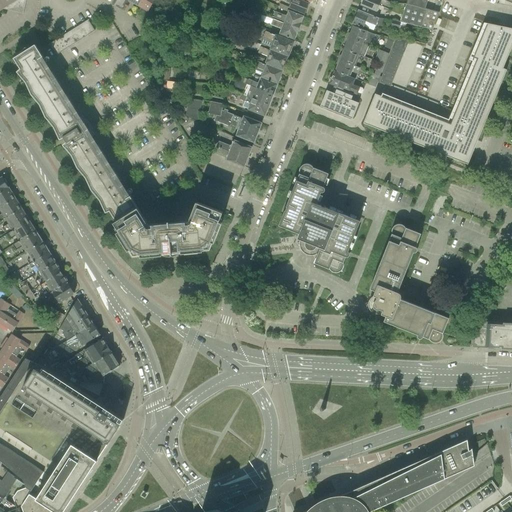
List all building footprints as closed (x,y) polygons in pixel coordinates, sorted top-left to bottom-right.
[(0,0),(0,9),(1,9),(23,14),(26,0),(0,0)] [(141,0),(138,6),(148,12),(149,12),(148,11),(154,0),(141,0)] [(288,8),(295,11),(304,15),(309,4),(298,0),(283,0),(291,3),(288,8)] [(384,0),(383,0),(362,0),(360,5),(377,12),(380,4),(386,6),(385,8),(389,10),(392,3),(384,0)] [(426,0),(413,0),(412,6),(424,9),(426,0)] [(251,3),(249,9),(262,14),(264,8),(251,3)] [(412,6),(406,4),(405,4),(400,22),(401,22),(432,30),(438,13),(424,9),(412,6)] [(262,14),(249,9),(246,16),(260,21),(262,14)] [(273,18),(299,28),(304,17),(288,10),(286,17),(275,12),(273,18)] [(358,10),(353,24),(362,28),(363,28),(365,23),(365,22),(375,26),(376,25),(380,27),(383,19),(378,19),(358,10)] [(231,18),(231,24),(240,25),(250,30),(252,25),(251,24),(241,20),(231,18)] [(273,19),(270,25),(281,29),(279,35),(284,37),(294,41),(298,30),(299,28),(290,24),(284,22),(283,23),(273,19)] [(81,25),(88,21),(89,20),(88,20),(48,45),(48,46),(49,45),(56,55),(95,31),(91,26),(84,30),(81,25)] [(393,20),(390,27),(398,30),(401,22),(400,22),(393,20)] [(91,26),(88,21),(81,25),(84,30),(91,26)] [(367,114),(365,119),(445,151),(444,155),(447,156),(447,157),(448,157),(455,159),(455,160),(456,160),(463,163),(468,151),(472,152),(473,151),(472,151),(469,148),(472,142),(477,141),(477,140),(473,139),(502,68),(499,67),(511,33),(511,28),(484,23),(483,23),(483,24),(484,24),(487,24),(473,58),(477,59),(450,124),(384,98),(375,95),(376,94),(375,94),(374,95),(375,95),(371,104),(371,103),(370,104),(371,105),(367,113),(367,114)] [(353,26),(349,38),(368,45),(369,42),(371,43),(372,39),(378,41),(380,36),(375,35),(353,26)] [(261,45),(279,52),(288,56),(289,54),(291,54),(292,50),(291,49),(293,42),(266,32),(261,45)] [(236,35),(233,42),(258,52),(260,47),(261,45),(236,35)] [(404,54),(409,40),(397,37),(392,49),(404,54)] [(349,38),(344,49),(360,55),(363,56),(368,45),(349,38)] [(389,38),(385,48),(390,50),(394,40),(389,38)] [(113,222),(116,227),(119,231),(116,233),(128,251),(129,250),(130,249),(134,255),(140,254),(140,257),(162,255),(162,252),(166,252),(166,249),(176,248),(176,251),(181,250),(181,253),(202,251),(202,248),(209,248),(211,242),(214,243),(222,223),(219,222),(223,212),(196,202),(190,218),(186,221),(151,225),(147,222),(130,196),(35,45),(28,50),(26,47),(15,56),(16,57),(14,58),(23,73),(20,76),(26,82),(29,90),(31,90),(35,97),(34,98),(40,105),(43,113),(45,112),(49,119),(48,120),(54,127),(57,135),(61,133),(69,146),(66,149),(72,155),(75,163),(77,163),(81,170),(80,171),(86,178),(89,186),(91,185),(95,192),(94,193),(100,200),(103,208),(107,207),(109,215),(113,217),(116,221),(113,222)] [(174,46),(173,54),(188,56),(189,48),(174,46)] [(266,63),(273,66),(283,69),(283,68),(285,67),(286,64),(285,63),(287,57),(260,47),(258,52),(258,53),(268,57),(266,63)] [(344,49),(340,60),(355,66),(360,55),(344,49)] [(401,59),(404,54),(392,49),(390,55),(401,59)] [(379,50),(375,61),(378,63),(384,65),(389,54),(379,50)] [(241,54),(238,61),(243,62),(248,64),(250,58),(241,54)] [(390,55),(388,60),(399,65),(401,59),(390,55)] [(340,60),(335,71),(350,78),(351,77),(355,79),(359,68),(355,66),(340,60)] [(397,70),(399,65),(388,60),(386,66),(397,70)] [(254,67),(252,73),(262,77),(268,79),(277,83),(278,82),(280,81),(281,77),(280,76),(282,71),(273,68),(257,61),(254,67)] [(378,64),(376,70),(381,72),(384,65),(378,63),(378,64)] [(395,76),(397,70),(386,66),(383,71),(395,76)] [(168,80),(169,69),(162,68),(161,79),(168,80)] [(335,71),(334,70),(331,78),(330,77),(329,82),(330,82),(329,84),(334,86),(353,93),(359,96),(361,95),(363,91),(362,88),(353,84),(355,79),(351,77),(350,78),(335,71)] [(383,71),(381,77),(393,81),(395,76),(383,71)] [(381,77),(379,83),(390,87),(393,81),(381,77)] [(249,80),(247,85),(273,95),(277,84),(262,78),(259,84),(249,80)] [(368,85),(376,88),(378,82),(370,79),(368,85)] [(246,90),(244,95),(249,97),(268,105),(273,95),(247,85),(245,89),(246,90)] [(328,86),(322,102),(329,105),(328,109),(329,110),(336,112),(335,112),(336,113),(337,113),(343,115),(343,116),(344,116),(346,112),(353,115),(354,114),(354,113),(356,109),(356,108),(358,104),(358,103),(357,103),(352,101),(352,100),(351,100),(352,96),(353,93),(334,86),(333,88),(332,88),(329,87),(328,86)] [(243,95),(241,100),(244,102),(242,107),(249,110),(255,112),(264,116),(268,105),(249,97),(244,95),(243,95)] [(189,98),(187,106),(200,108),(202,101),(189,98)] [(210,102),(208,114),(216,116),(214,121),(229,127),(230,125),(235,127),(233,134),(236,135),(244,138),(254,142),(261,124),(252,120),(244,117),(243,118),(243,119),(233,115),(221,110),(222,105),(210,102)] [(200,108),(187,106),(186,115),(197,120),(200,108)] [(335,128),(332,137),(352,145),(363,150),(366,143),(366,142),(367,140),(356,136),(335,128)] [(226,160),(235,163),(244,167),(252,147),(234,140),(232,146),(219,141),(214,152),(227,157),(226,160)] [(194,159),(206,164),(209,157),(196,152),(194,159)] [(299,173),(300,174),(299,174),(279,225),(299,234),(297,238),(300,240),(300,241),(299,242),(299,243),(299,244),(300,245),(300,246),(300,247),(300,248),(301,249),(301,250),(302,251),(302,252),(303,252),(305,254),(306,254),(308,255),(309,255),(311,255),(313,255),(315,254),(316,254),(317,253),(318,253),(314,263),(329,269),(329,268),(330,269),(330,270),(331,271),(332,271),(333,272),(334,272),(335,272),(336,272),(337,272),(338,272),(339,272),(340,271),(341,270),(342,269),(342,268),(343,267),(343,266),(343,265),(343,264),(343,263),(345,257),(347,257),(349,256),(349,254),(349,253),(347,251),(360,221),(316,204),(321,192),(322,192),(324,191),(324,190),(324,188),(323,187),(328,174),(313,168),(312,167),(311,166),(310,165),(309,165),(307,164),(306,164),(305,164),(304,165),(303,165),(302,166),(301,167),(300,168),(300,169),(299,170),(299,171),(299,172),(299,173)] [(5,184),(5,182),(2,178),(0,179),(0,193),(8,189),(5,184)] [(0,207),(14,199),(12,194),(12,192),(10,189),(8,189),(0,193),(0,207)] [(0,222),(5,219),(21,209),(18,204),(18,202),(16,199),(14,199),(0,207),(0,211),(2,214),(0,215),(0,222)] [(11,229),(12,230),(28,220),(24,214),(25,213),(23,209),(21,209),(5,219),(8,224),(2,228),(5,233),(11,229)] [(12,231),(6,235),(9,240),(16,236),(17,238),(19,241),(19,242),(35,232),(35,231),(35,229),(33,225),(31,225),(28,220),(12,230),(12,231)] [(381,313),(381,314),(385,316),(383,321),(417,334),(417,336),(418,338),(420,338),(421,338),(422,337),(428,339),(428,338),(429,340),(430,340),(431,341),(432,342),(433,342),(434,342),(435,343),(437,342),(439,342),(439,341),(440,341),(441,340),(441,339),(442,338),(442,337),(442,336),(442,335),(442,333),(448,318),(400,299),(400,297),(400,296),(400,294),(399,293),(397,292),(413,252),(415,252),(416,251),(417,250),(417,248),(415,247),(420,234),(405,228),(404,227),(404,226),(403,225),(402,225),(401,225),(400,224),(399,224),(398,224),(396,225),(395,225),(394,226),(393,227),(392,229),(392,230),(391,231),(391,232),(391,233),(392,233),(392,234),(391,234),(370,289),(375,291),(373,296),(374,296),(372,297),(370,298),(369,300),(369,301),(368,302),(368,303),(368,304),(368,305),(368,306),(368,307),(369,308),(369,309),(370,310),(370,311),(371,311),(371,312),(372,312),(373,313),(374,313),(376,314),(377,314),(379,313),(380,313),(381,313)] [(19,242),(13,246),(16,251),(22,247),(26,252),(26,251),(42,242),(41,241),(41,239),(40,236),(38,235),(35,232),(19,242)] [(42,242),(26,251),(30,258),(27,260),(29,264),(48,252),(46,248),(46,246),(44,243),(42,242)] [(452,266),(458,269),(464,253),(458,251),(452,266)] [(48,252),(29,264),(30,264),(31,267),(32,268),(35,266),(39,272),(54,262),(54,259),(52,256),(50,256),(48,252)] [(38,287),(40,286),(61,272),(58,268),(59,266),(57,263),(55,263),(54,262),(39,272),(36,274),(40,279),(35,282),(38,287)] [(5,264),(0,267),(0,269),(4,276),(10,272),(5,264)] [(46,289),(50,294),(67,283),(67,281),(67,279),(65,276),(63,276),(61,272),(40,286),(43,291),(46,289)] [(16,275),(10,278),(17,286),(21,283),(16,275)] [(67,283),(50,294),(43,298),(46,304),(52,299),(56,305),(66,298),(74,293),(73,292),(74,290),(72,287),(70,287),(67,283)] [(12,285),(8,289),(13,294),(17,290),(12,285)] [(27,286),(21,289),(26,295),(31,292),(27,286)] [(13,294),(14,295),(18,300),(22,296),(17,290),(13,294)] [(31,292),(26,295),(31,300),(35,298),(31,292)] [(43,298),(35,303),(38,308),(46,304),(43,298)] [(77,300),(59,329),(64,332),(62,333),(68,343),(72,340),(76,337),(75,336),(93,325),(77,300)] [(0,310),(0,323),(3,326),(12,312),(8,309),(10,305),(5,302),(0,310)] [(26,304),(22,308),(27,314),(31,310),(26,304)] [(54,310),(46,315),(56,326),(58,325),(64,316),(54,310)] [(12,312),(3,326),(12,332),(24,314),(19,311),(17,315),(12,312)] [(40,318),(34,324),(39,330),(46,324),(40,318)] [(474,321),(472,347),(488,348),(488,347),(499,348),(499,347),(511,347),(511,323),(502,323),(502,324),(496,324),(496,322),(474,321)] [(38,364),(55,375),(64,369),(61,365),(58,361),(70,354),(82,346),(100,335),(94,325),(93,325),(75,336),(76,337),(72,340),(38,363),(38,364)] [(12,334),(5,344),(20,353),(23,349),(26,351),(29,346),(12,334)] [(81,362),(85,368),(111,352),(102,338),(68,360),(71,365),(69,367),(70,369),(81,362)] [(5,344),(0,351),(0,353),(17,365),(20,360),(17,358),(20,353),(5,344)] [(111,352),(85,368),(78,373),(75,369),(67,374),(70,378),(69,379),(69,381),(79,385),(81,383),(103,383),(104,375),(119,366),(111,352)] [(0,353),(0,366),(8,372),(11,368),(14,370),(17,365),(0,353)] [(0,461),(23,480),(26,488),(17,491),(12,498),(13,499),(15,505),(17,509),(19,508),(22,507),(23,511),(63,511),(78,488),(81,484),(121,423),(35,368),(22,387),(18,385),(33,362),(25,359),(0,397),(0,461)] [(0,366),(0,379),(5,383),(8,378),(5,376),(8,372),(0,366)] [(368,511),(430,484),(437,482),(474,465),(471,448),(471,449),(468,450),(467,440),(465,441),(436,453),(424,459),(403,468),(397,468),(398,470),(393,472),(387,472),(388,475),(383,477),(377,477),(378,479),(337,497),(302,511),(368,511)] [(0,504),(3,500),(13,485),(16,480),(14,479),(15,477),(9,473),(3,482),(0,485),(0,504)] [(16,480),(13,485),(19,489),(23,484),(16,480)] [(466,511),(470,510),(470,511),(500,495),(493,484),(442,511),(466,511)] [(12,506),(3,500),(0,504),(0,511),(20,511),(19,508),(17,509),(15,505),(12,506)]
